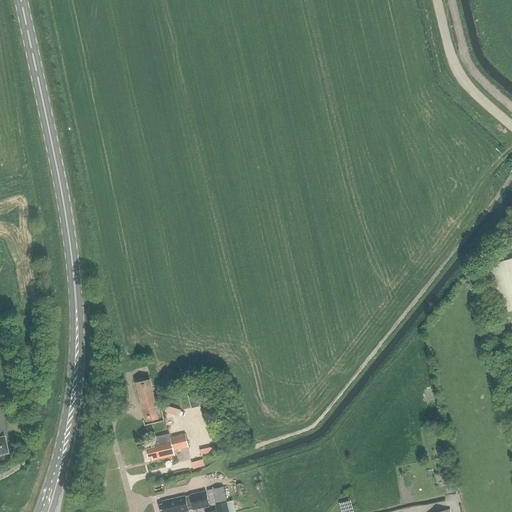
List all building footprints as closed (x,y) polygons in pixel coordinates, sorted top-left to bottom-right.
[(511,258),(489,264),(500,314),(511,311),(511,258)] [(146,422),(158,419),(155,406),(156,406),(150,381),(136,384),(142,409),(143,409),(146,422)] [(157,444),(154,445),(154,448),(146,450),(148,459),(152,458),(152,461),(174,456),(173,450),(188,447),(185,435),(170,439),(169,435),(156,438),(157,444)] [(443,444),(438,448),(442,453),(447,449),(443,444)] [(442,474),(445,486),(451,485),(449,473),(442,474)] [(207,490),(210,505),(215,504),(226,502),(222,486),(207,490)] [(188,511),(210,507),(206,492),(161,502),(162,506),(159,506),(160,511),(188,511)] [(230,511),(235,511),(241,511),(238,499),(228,501),(230,511)] [(228,511),(226,502),(215,504),(216,508),(204,511),(228,511)]
